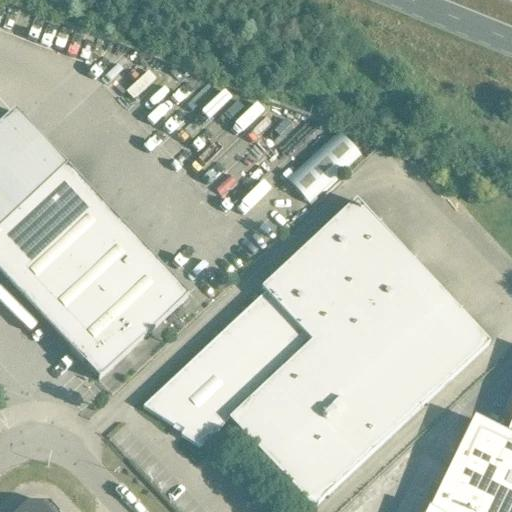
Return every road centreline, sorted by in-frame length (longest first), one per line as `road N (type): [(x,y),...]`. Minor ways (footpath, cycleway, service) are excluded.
road 1 (unknown): [(0,51),(92,127),(157,202)]
road 2 (unknown): [(76,461),(32,364),(0,321)]
road 3 (unclassified): [(123,511),(56,449),(36,444),(0,455)]
